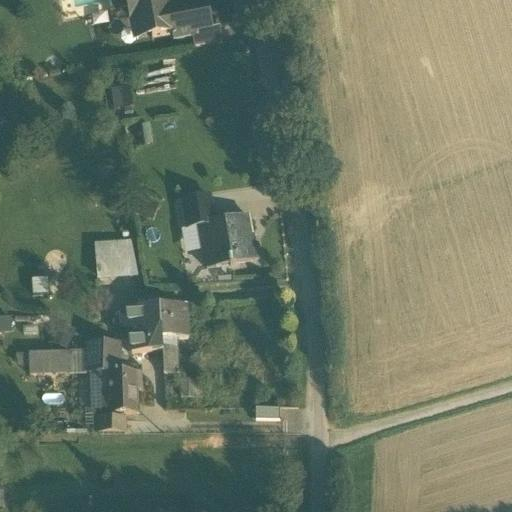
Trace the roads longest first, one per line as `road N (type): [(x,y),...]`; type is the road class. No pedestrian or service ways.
road 1 (residential): [(249,0),(290,190),(315,437),(311,511)]
road 2 (track): [(315,437),(511,382)]
